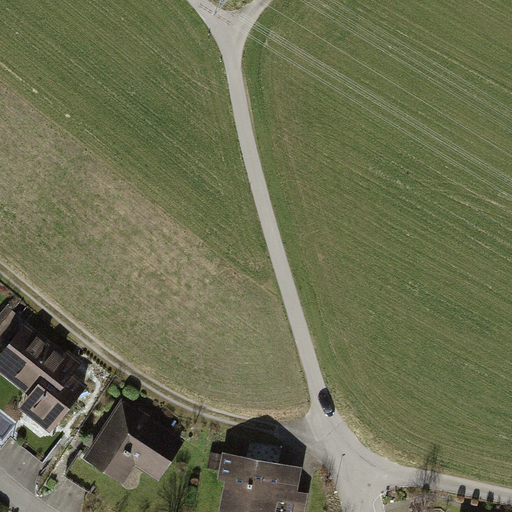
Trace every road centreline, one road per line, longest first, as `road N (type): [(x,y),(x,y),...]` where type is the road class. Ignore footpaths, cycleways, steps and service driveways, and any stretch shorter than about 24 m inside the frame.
road 1 (track): [(511,496),(343,452),(246,135),(231,39)]
road 2 (residential): [(360,511),(343,452),(181,402),(0,265)]
